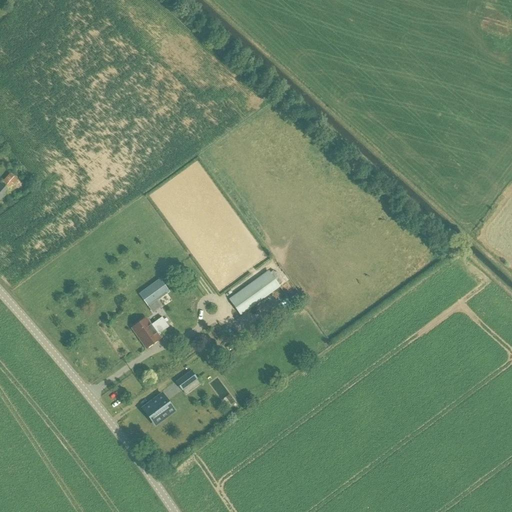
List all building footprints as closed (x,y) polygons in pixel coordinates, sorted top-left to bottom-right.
[(0,200),(9,190),(1,183),(0,184),(0,200)] [(240,316),(280,287),(268,271),(228,299),(240,316)] [(169,292),(162,282),(140,298),(151,314),(160,308),(155,302),(169,292)] [(281,295),(288,304),(293,299),(285,291),(281,295)] [(169,327),(162,317),(151,325),(146,318),(132,329),(146,349),(160,339),(158,335),(169,327)] [(181,391),(198,379),(191,371),(175,382),(181,391)] [(171,400),(180,395),(177,388),(164,395),(165,397),(169,395),(171,400)] [(154,425),(174,410),(163,395),(143,410),(154,425)]
